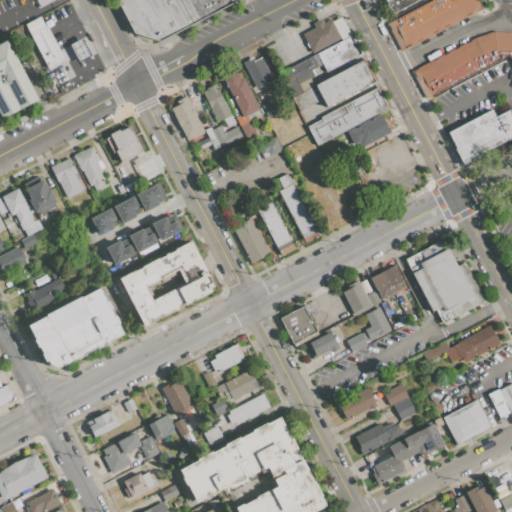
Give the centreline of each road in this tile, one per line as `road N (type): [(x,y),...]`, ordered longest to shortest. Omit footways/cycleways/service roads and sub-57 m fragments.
road 1 (residential): [(457,196),(0,434)]
road 2 (residential): [(139,85),(357,511)]
road 3 (tertiary): [(356,0),(511,301)]
road 4 (residential): [(0,328),(96,511)]
road 5 (residential): [(511,434),(367,511)]
